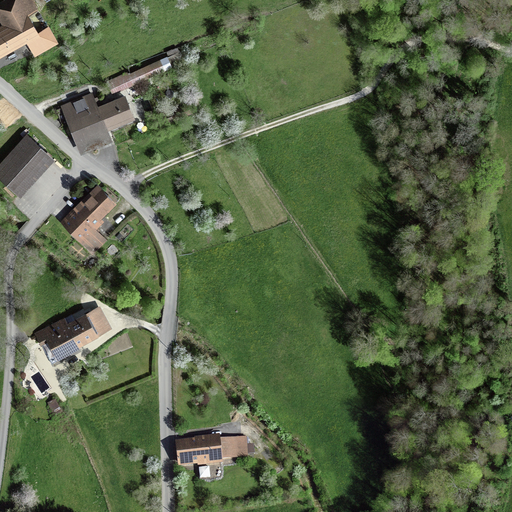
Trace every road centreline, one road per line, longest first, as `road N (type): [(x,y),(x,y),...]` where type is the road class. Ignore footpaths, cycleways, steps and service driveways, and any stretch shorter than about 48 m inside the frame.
road 1 (track): [(511,52),(467,38),(418,40),(398,51),(364,93),(173,161),(125,191)]
road 2 (residential): [(168,511),(169,261),(146,215),(88,163)]
road 3 (residential): [(88,163),(12,252),(0,447)]
